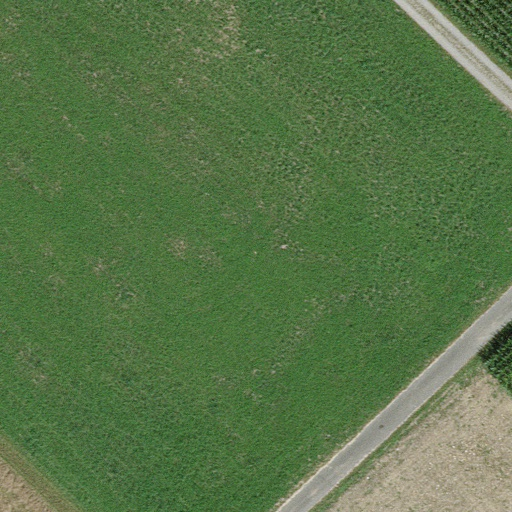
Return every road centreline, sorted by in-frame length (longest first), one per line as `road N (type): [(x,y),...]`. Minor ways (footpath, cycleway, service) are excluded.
road 1 (track): [(511,289),(284,511)]
road 2 (track): [(511,85),(421,0)]
